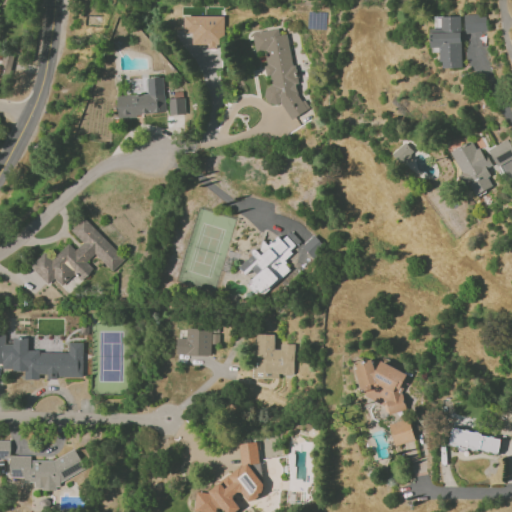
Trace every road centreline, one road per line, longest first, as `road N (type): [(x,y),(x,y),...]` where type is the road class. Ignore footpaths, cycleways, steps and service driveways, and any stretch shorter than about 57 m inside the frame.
road 1 (residential): [(0,252),(104,166),(158,155)]
road 2 (residential): [(51,0),(29,112),(0,172)]
road 3 (residential): [(0,417),(169,418)]
